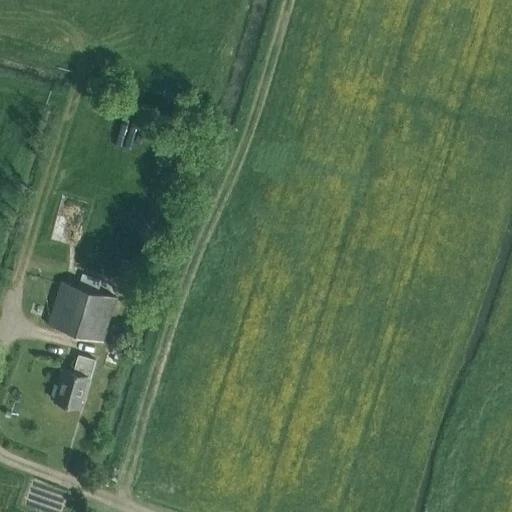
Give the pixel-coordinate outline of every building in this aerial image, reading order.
[(181,167),(192,137),(166,128),(155,158),(181,167)] [(144,265),(120,260),(117,275),(141,280),(144,265)] [(102,341),(115,298),(61,282),(48,324),(102,341)] [(117,370),(125,338),(112,335),(104,367),(117,370)] [(89,377),(94,359),(78,354),(73,372),(62,369),(54,399),(79,407),(87,376),(89,377)] [(97,425),(108,382),(92,378),(81,421),(97,425)]
